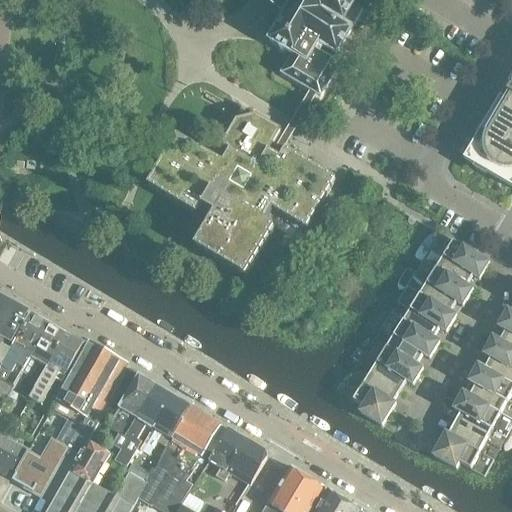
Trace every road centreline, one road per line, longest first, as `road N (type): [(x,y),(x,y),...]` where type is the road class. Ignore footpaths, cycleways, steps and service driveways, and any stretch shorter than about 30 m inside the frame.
road 1 (residential): [(0,272),(290,445)]
road 2 (residential): [(511,234),(425,185),(511,28)]
road 3 (residential): [(511,267),(426,412)]
road 4 (residential): [(290,445),(402,511)]
